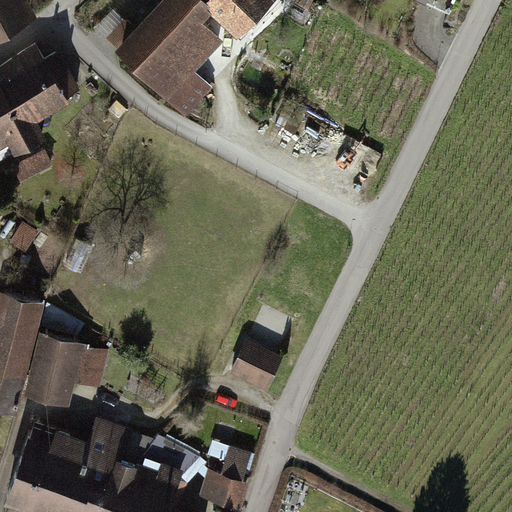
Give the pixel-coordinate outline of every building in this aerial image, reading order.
[(27,0),(0,0),(0,33),(35,15),(27,0)] [(168,0),(125,47),(197,113),(220,88),(203,73),(237,37),(221,22),(227,15),(250,36),(282,0),(168,0)] [(52,52),(0,80),(0,167),(54,138),(45,122),(80,103),(52,52)] [(58,163),(48,147),(18,166),(28,182),(58,163)] [(29,247),(40,229),(27,221),(17,239),(29,247)] [(41,298),(3,288),(0,299),(0,397),(14,401),(41,298)] [(108,340),(44,324),(28,387),(73,398),(78,376),(98,381),(108,340)] [(286,353),(249,334),(234,365),(270,383),(286,353)] [(89,437),(36,418),(9,493),(68,511),(191,511),(172,504),(179,476),(198,453),(161,433),(142,458),(121,450),(129,426),(97,414),(89,437)] [(224,473),(212,469),(206,488),(242,500),(248,479),(243,477),(252,450),(234,444),(224,473)]
